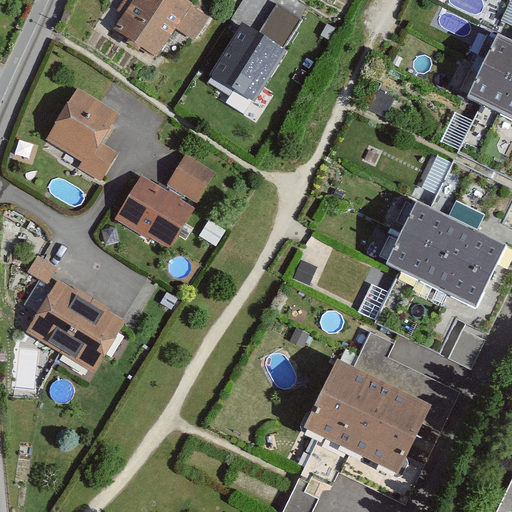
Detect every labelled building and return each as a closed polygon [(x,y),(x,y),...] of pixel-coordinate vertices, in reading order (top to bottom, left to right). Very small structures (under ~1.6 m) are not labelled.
[(209,17),(183,0),(135,0),(114,32),(157,61),(178,31),(193,41),(209,17)] [(257,36),(242,26),(210,77),(254,105),(287,54),(283,51),(302,21),(278,5),(257,36)] [(511,39),(502,36),(474,96),(511,113),(511,39)] [(124,116),(80,90),(47,146),(103,179),(116,159),(103,151),(124,116)] [(188,152),(169,180),(200,197),(218,169),(188,152)] [(202,203),(147,172),(120,220),(152,238),(156,232),(178,245),(202,203)] [(511,247),(511,240),(424,200),(396,261),(487,303),(511,247)] [(51,281),(58,264),(38,257),(32,274),(51,281)] [(99,298),(66,277),(33,326),(66,348),(99,298)] [(132,319),(99,298),(66,348),(99,369),(132,319)] [(368,351),(385,356),(390,341),(374,336),(368,351)] [(440,401),(349,358),(316,427),(407,470),(440,401)]
